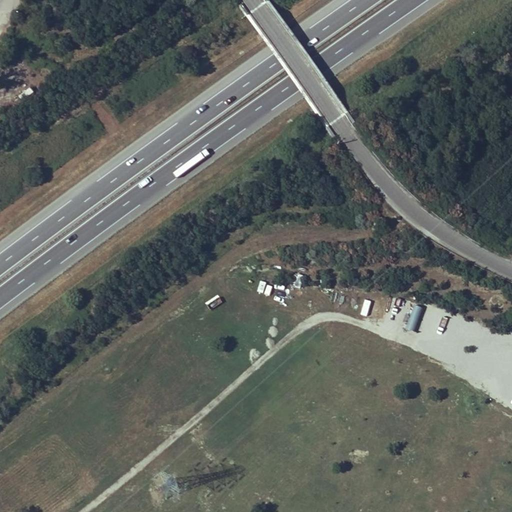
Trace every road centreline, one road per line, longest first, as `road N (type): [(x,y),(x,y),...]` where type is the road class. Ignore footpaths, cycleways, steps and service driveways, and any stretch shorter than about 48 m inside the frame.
road 1 (motorway): [(0,299),(414,0)]
road 2 (motorway): [(366,0),(0,266)]
road 3 (unclassified): [(251,0),(399,198),(511,269)]
